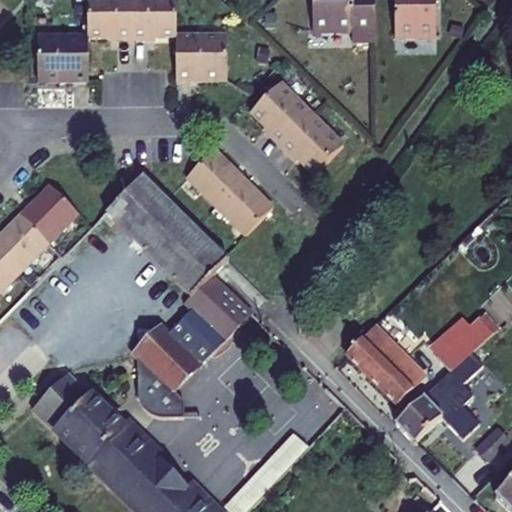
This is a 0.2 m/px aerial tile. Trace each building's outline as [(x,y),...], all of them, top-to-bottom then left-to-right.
[(131,0),(87,0),(87,40),(109,40),(132,40),(131,0)] [(176,0),(131,0),(132,40),(154,40),(176,40),(176,0)] [(354,44),(374,44),(374,0),(311,0),(312,34),(354,34),(354,44)] [(436,40),(436,0),(393,0),(395,39),(436,40)] [(87,84),(87,40),(37,40),(37,83),(87,84)] [(226,40),(176,40),(176,84),(226,84),(226,40)] [(282,146),(311,117),(279,86),(251,114),(266,130),(282,146)] [(299,162),(314,177),(343,148),(311,117),(282,146),(299,162)] [(277,151),(282,146),(266,130),(261,134),(277,151)] [(294,167),(299,162),(282,146),(277,151),(294,167)] [(186,181),(216,210),(243,182),(213,154),(186,181)] [(212,279),(228,263),(225,260),(142,179),(106,216),(191,300),(184,307),(192,315),(184,323),(215,354),(252,318),(212,279)] [(216,210),(245,239),(272,211),(243,182),(216,210)] [(20,219),(48,246),(77,216),(49,189),(20,219)] [(0,264),(15,279),(48,246),(20,219),(0,238),(0,264)] [(0,294),(15,279),(0,264),(0,294)] [(436,361),(450,377),(464,365),(493,338),(478,322),(446,351),(437,360),(436,361)] [(210,359),(215,354),(184,323),(179,328),(210,359)] [(376,328),(346,358),(397,410),(427,380),(376,328)] [(139,336),(139,354),(135,358),(139,362),(139,400),(147,416),(153,422),(163,425),(187,422),(184,409),(186,383),(201,369),(162,330),(159,334),(139,336)] [(434,355),(437,360),(446,351),(443,348),(434,355)] [(57,437),(92,401),(68,377),(32,413),(57,437)] [(472,401),(450,377),(394,429),(413,449),(440,423),(462,445),(478,429),(461,411),(472,401)] [(346,412),(326,391),(318,398),(340,418),(346,412)] [(122,430),(92,401),(57,437),(133,511),(204,511),(184,492),(159,467),(122,430)] [(131,421),(122,430),(159,467),(168,459),(131,421)] [(499,433),(487,445),(497,455),(510,443),(499,433)] [(250,511),(308,452),(296,441),(228,511),(250,511)] [(497,455),(487,445),(476,456),(486,467),(497,455)] [(511,511),(511,462),(508,466),(485,488),(496,499),(494,501),(504,511),(511,511)] [(184,492),(204,511),(222,511),(193,483),(184,492)]
